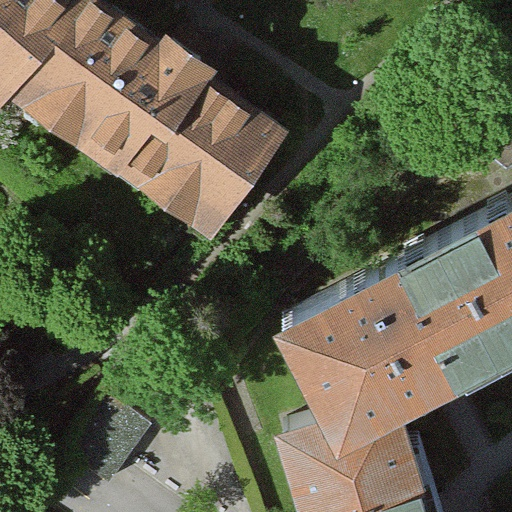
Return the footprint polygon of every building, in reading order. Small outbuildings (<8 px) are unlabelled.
[(0,0),(0,61),(45,0),(0,0)] [(45,0),(0,61),(0,79),(195,223),(279,109),(131,0),(45,0)] [(511,82),(445,20),(410,73),(479,121),(495,110),(511,139),(511,82)] [(511,179),(413,230),(482,364),(511,349),(511,179)] [(482,364),(413,230),(261,308),(314,412),(331,442),(392,411),(442,385),(482,364)] [(442,385),(392,411),(424,511),(511,511),(511,349),(482,364),(442,385)] [(331,442),(314,412),(281,422),(306,511),(424,511),(392,411),(331,442)]
